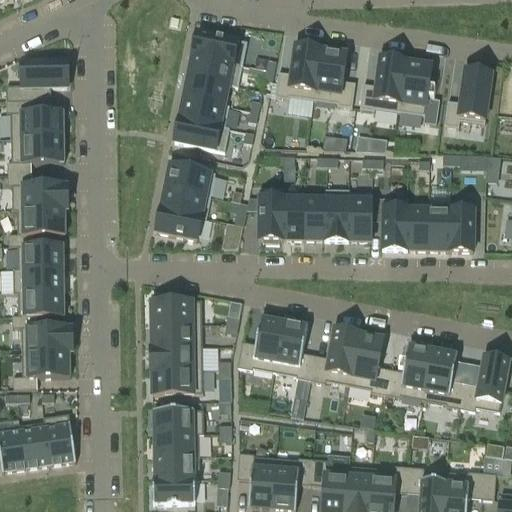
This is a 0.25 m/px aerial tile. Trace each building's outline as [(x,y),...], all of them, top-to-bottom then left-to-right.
[(0,0),(0,11),(13,6),(13,4),(12,5),(9,0),(0,0)] [(192,60),(242,70),(247,47),(197,37),(192,60)] [(289,102),(313,105),(320,54),(294,51),(290,79),(278,77),(274,102),(289,104),(289,102)] [(325,55),(320,54),(313,105),(337,108),(337,111),(352,113),(355,88),(343,86),(346,58),(341,57),(342,53),(325,51),(325,55)] [(374,113),(398,117),(405,66),(401,66),(402,62),(385,59),(385,63),(379,63),(375,91),(363,89),(359,114),(374,116),(374,113)] [(242,70),(192,60),(188,81),(228,89),(228,91),(237,92),(242,70)] [(405,66),(398,117),(424,120),(423,128),(436,130),(439,105),(427,103),(431,70),(426,69),(427,65),(410,63),(409,67),(405,66)] [(6,91),(6,106),(30,106),(30,107),(51,106),(50,92),(67,92),(67,64),(21,64),(22,91),(6,91)] [(276,67),(268,65),(266,76),(274,77),(276,67)] [(459,126),(484,129),(491,78),(464,75),(460,108),(447,106),(444,131),(458,133),(459,126)] [(274,77),(266,76),(264,86),(272,88),(274,77)] [(224,111),(224,109),(228,91),(228,89),(188,81),(183,102),(224,111)] [(224,133),(224,132),(229,110),(224,109),(224,111),(183,102),(179,123),(224,133)] [(252,105),(249,116),(258,118),(260,107),(252,105)] [(30,118),(30,107),(30,106),(6,106),(6,118),(10,118),(11,143),(63,142),(63,117),(30,118)] [(258,118),(249,116),(247,126),(256,128),(258,118)] [(224,133),(179,123),(174,147),(224,157),(229,133),(224,132),(224,133)] [(243,147),(252,149),(254,138),(245,137),(243,147)] [(336,154),(346,155),(348,142),(338,141),(336,154)] [(368,158),(370,143),(358,141),(356,156),(368,158)] [(7,168),(7,179),(31,179),(31,168),(64,167),(63,142),(11,143),(11,168),(7,168)] [(442,170),(451,170),(451,159),(442,159),(442,170)] [(460,160),(451,159),(451,170),(459,170),(460,160)] [(284,161),(283,170),(286,170),(294,170),(294,162),(284,161)] [(316,171),(327,171),(327,163),(317,162),(316,171)] [(327,163),(327,171),(337,172),(338,163),(327,163)] [(372,173),(372,164),(362,164),(362,172),(372,173)] [(372,164),(372,173),(383,173),(383,164),(372,164)] [(429,174),(429,166),(419,165),(418,174),(429,174)] [(165,192),(210,202),(215,178),(170,169),(165,192)] [(283,170),(283,186),(295,187),(295,170),(294,170),(286,170),(283,170)] [(31,190),(31,179),(7,179),(7,190),(11,190),(12,216),(17,216),(17,215),(64,214),(64,215),(67,215),(66,189),(31,190)] [(165,192),(161,214),(201,222),(201,223),(206,224),(210,202),(165,192)] [(428,209),(427,256),(449,256),(450,207),(450,193),(428,192),(428,207),(427,207),(427,209),(428,209)] [(283,198),(284,198),(284,194),(259,193),(258,244),(262,244),(262,248),(279,248),(279,245),(282,245),(283,198)] [(326,199),(325,245),(347,246),(348,197),(349,197),(349,195),(325,194),(325,199),(326,199)] [(231,206),(240,208),(242,197),(233,195),(231,206)] [(372,198),(349,197),(348,197),(347,246),(371,246),(372,198)] [(283,198),(282,245),(304,245),(304,199),(284,198),(283,198)] [(304,245),(325,245),(326,199),(325,199),(304,199),(304,245)] [(407,209),(408,209),(408,204),(383,204),(382,255),(406,255),(407,209)] [(474,208),(450,207),(449,256),(473,257),(474,208)] [(406,255),(427,256),(428,209),(427,209),(408,209),(407,209),(406,255)] [(17,215),(17,216),(17,240),(8,240),(8,252),(17,252),(17,251),(32,251),(32,240),(65,239),(64,215),(64,214),(17,215)] [(201,222),(161,214),(156,237),(196,245),(201,223),(201,222)] [(236,218),(234,229),(243,230),(245,220),(236,218)] [(240,244),(226,241),(223,254),(238,254),(240,244)] [(18,275),(63,274),(63,250),(32,251),(17,251),(17,252),(17,274),(18,275)] [(18,275),(17,274),(13,274),(13,299),(18,299),(18,298),(63,297),(63,274),(18,275)] [(18,299),(18,321),(18,322),(36,321),(64,321),(63,297),(18,298),(18,299)] [(201,306),(151,307),(151,330),(202,329),(201,306)] [(242,347),(237,372),(252,375),(252,373),(274,377),(284,326),(280,325),(280,323),(265,320),(265,323),(260,322),(255,349),(242,347)] [(36,332),(36,321),(18,322),(18,321),(12,321),(12,333),(21,333),(21,358),(69,357),(69,358),(71,358),(71,332),(36,332)] [(227,321),(226,329),(238,331),(239,323),(238,323),(228,321),(227,321)] [(284,326),(274,377),(296,381),(296,383),(310,386),(315,361),(302,358),(307,331),(284,326)] [(202,329),(151,330),(151,352),(151,353),(202,352),(202,329)] [(226,329),(224,337),(236,339),(238,331),(226,329)] [(315,361),(310,386),(325,389),(325,386),(348,390),(358,339),(359,339),(359,338),(333,333),(328,363),(315,361)] [(358,339),(348,390),(371,394),(371,397),(385,400),(390,374),(377,372),(382,344),(359,339),(358,339)] [(390,374),(385,400),(400,403),(400,401),(423,405),(432,354),(428,353),(429,351),(413,348),(413,350),(408,349),(403,377),(390,374)] [(151,352),(150,352),(151,377),(152,377),(152,376),(202,375),(218,374),(218,366),(218,352),(202,353),(202,352),(151,353),(151,352)] [(432,354),(423,405),(446,410),(446,411),(460,414),(465,388),(452,386),(457,359),(432,354)] [(69,382),(69,358),(69,357),(21,358),(22,382),(13,382),(13,395),(37,395),(37,382),(69,382)] [(465,388),(460,414),(474,417),(475,413),(499,417),(509,366),(483,361),(478,391),(465,388)] [(230,366),(218,366),(218,374),(218,375),(230,374),(230,366)] [(230,374),(218,375),(218,383),(230,383),(230,374)] [(202,375),(152,376),(152,377),(152,400),(203,399),(202,375)] [(5,399),(5,407),(17,407),(17,399),(5,399)] [(17,399),(17,407),(29,407),(29,399),(17,399)] [(42,407),(54,407),(54,399),(41,399),(42,407)] [(203,415),(152,416),(153,439),(198,439),(198,440),(203,440),(203,415)] [(43,423),(44,428),(44,427),(50,470),(74,467),(74,468),(75,468),(69,419),(43,423)] [(249,427),(240,426),(239,433),(248,434),(249,427)] [(19,431),(20,436),(21,436),(26,473),(50,470),(44,427),(44,428),(19,431)] [(231,430),(219,430),(219,438),(231,438),(231,430)] [(367,433),(366,445),(374,446),(375,434),(367,433)] [(3,477),(26,473),(21,436),(20,436),(0,438),(0,465),(2,478),(3,478),(3,477)] [(231,438),(219,438),(219,447),(231,446),(231,438)] [(198,439),(153,439),(153,462),(199,462),(198,440),(198,439)] [(239,458),(237,484),(250,485),(247,511),(271,511),(276,463),(253,462),(254,460),(239,458)] [(199,462),(153,462),(154,484),(154,485),(194,484),(195,486),(199,486),(199,462)] [(276,463),(271,511),(295,511),(298,489),(311,490),(313,464),(298,463),(298,465),(276,463)] [(313,464),(311,490),(324,491),(322,511),(345,511),(349,471),(327,470),(327,466),(313,464)] [(368,511),(372,473),(349,471),(345,511),(368,511)] [(372,473),(368,511),(392,511),(394,497),(407,498),(409,472),(394,471),(394,475),(372,473)] [(409,472),(407,498),(420,499),(418,511),(442,511),(445,477),(423,475),(423,473),(409,472)] [(218,476),(217,484),(230,485),(230,477),(218,476)] [(445,477),(442,511),(466,511),(467,503),(480,504),(482,478),(468,477),(468,479),(445,477)] [(482,478),(480,504),(494,505),(496,479),(482,478)] [(154,484),(152,484),(153,509),(167,509),(181,509),(195,508),(195,486),(194,484),(154,485),(154,484)] [(217,484),(217,492),(229,493),(230,485),(217,484)] [(511,511),(511,498),(500,498),(499,511),(511,511)]
